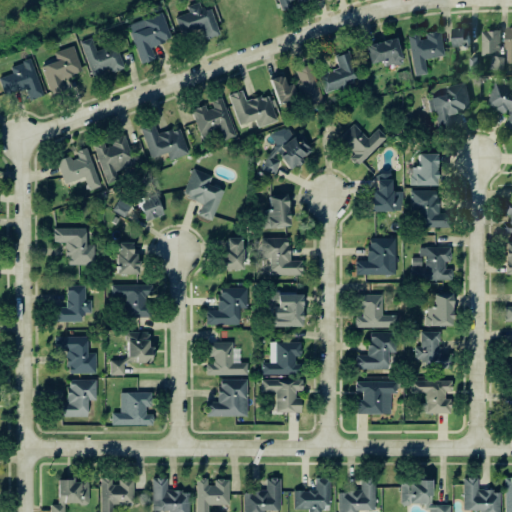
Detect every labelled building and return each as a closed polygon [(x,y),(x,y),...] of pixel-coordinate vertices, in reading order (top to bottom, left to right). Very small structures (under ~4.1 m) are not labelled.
[(306,0),(296,4),(294,0),(290,0),(286,1),(289,7),(279,11),(274,0),(306,0)] [(186,13),(184,7),(196,3),(198,8),(201,7),(202,11),(208,9),(217,35),(203,40),(199,28),(179,35),(173,18),(186,13)] [(159,13),(124,26),(138,63),(152,58),(148,48),(162,43),(161,41),(168,38),(159,13)] [(462,28),(463,31),(466,31),(468,46),(464,46),(464,45),(452,47),(449,29),(462,28)] [(498,30),(499,51),(494,51),(489,55),(480,55),(480,31),(485,31),(493,31),(493,30),(498,30)] [(437,31),(442,56),(422,60),(424,74),(412,76),(405,38),(415,35),(417,41),(424,39),(423,34),(437,31)] [(88,38),(77,42),(88,74),(106,68),(108,73),(121,68),(113,45),(93,52),(88,38)] [(392,38),(400,64),(391,67),(390,65),(382,68),(379,61),(367,65),(361,47),(392,38)] [(51,53),(54,61),(39,67),(49,95),(61,90),(58,81),(80,74),(70,47),(51,53)] [(336,68),(316,76),(322,93),(342,86),(340,82),(354,77),(345,51),(332,56),(336,68)] [(490,56),(488,69),(498,70),(500,57),(490,56)] [(475,57),(476,70),(467,70),(467,57),(475,57)] [(27,59),(41,96),(27,101),(21,87),(2,94),(0,88),(0,77),(10,74),(8,68),(20,63),(19,62),(27,59)] [(266,80),(275,106),(298,98),(303,112),(322,104),(308,63),(292,69),(296,81),(283,86),(279,76),(266,80)] [(463,83),(443,87),(445,94),(426,99),(428,113),(431,113),(435,130),(451,126),(448,116),(461,112),(461,110),(469,108),(463,83)] [(511,95),(511,130),(500,126),(504,115),(482,107),(489,87),(511,95)] [(226,96),(237,126),(252,121),(255,128),(274,121),(264,97),(258,99),(256,96),(243,101),(238,91),(226,96)] [(202,105),(189,111),(200,141),(213,136),(210,130),(217,127),(222,141),(233,137),(219,98),(209,102),(211,108),(204,111),(202,105)] [(137,129),(148,158),(164,153),(167,161),(186,154),(177,129),(170,132),(169,129),(154,134),(150,124),(137,129)] [(375,129),(365,139),(350,125),(336,140),(351,154),(346,159),(353,167),(383,138),(375,129)] [(269,158),(274,152),(276,157),(275,157),(285,171),(291,166),(293,167),(298,164),(295,160),(310,150),(301,136),(295,140),(293,136),(290,138),(283,128),(265,134),(273,145),(270,148),(271,149),(265,157),(264,157),(259,170),(271,175),(276,161),(269,158)] [(91,146),(106,184),(118,179),(115,170),(132,164),(119,136),(106,141),(107,146),(102,148),(100,143),(91,146)] [(83,148),(98,186),(87,190),(82,177),(62,183),(54,160),(67,154),(69,159),(75,157),(73,152),(83,148)] [(433,154),(433,187),(406,186),(406,170),(414,170),(414,155),(433,154)] [(207,184),(209,177),(190,169),(180,192),(187,194),(185,197),(200,203),(196,215),(210,220),(221,190),(207,184)] [(372,192),(372,175),(387,175),(387,192),(389,192),(389,194),(398,194),(398,211),(388,210),(388,213),(366,213),(366,200),(368,200),(368,192),(372,192)] [(435,191),(435,214),(446,214),(446,228),(415,228),(415,208),(408,207),(408,191),(435,191)] [(135,203),(144,222),(163,215),(154,195),(135,203)] [(282,195),(286,226),(260,229),(258,211),(266,210),(264,197),(282,195)] [(118,198),(110,208),(120,216),(128,206),(118,198)] [(497,233),(511,234),(511,200),(499,200),(497,233)] [(63,242),(51,242),(51,225),(81,225),(81,246),(91,247),(91,266),(65,266),(65,258),(63,258),(63,242)] [(127,252),(132,252),(132,261),(135,261),(135,275),(110,275),(110,238),(127,238),(127,252)] [(287,261),(287,238),(257,238),(257,259),(266,259),(266,275),(298,275),(298,261),(287,261)] [(392,238),(392,275),(352,276),(352,261),(364,261),(364,245),(366,245),(366,239),(392,238)] [(495,274),(511,274),(511,238),(495,238),(495,274)] [(223,250),(223,239),(238,239),(238,250),(239,250),(239,270),(217,271),(217,264),(219,264),(219,250),(223,250)] [(441,263),(441,270),(448,270),(448,281),(408,281),(408,269),(422,269),(421,257),(417,257),(417,249),(422,249),(422,248),(447,248),(447,263),(441,263)] [(409,258),(409,267),(418,267),(418,258),(409,258)] [(137,294),(137,307),(142,307),(142,316),(124,316),(124,299),(109,298),(109,282),(145,282),(145,294),(137,294)] [(64,285),(63,308),(53,308),(52,324),(77,323),(77,319),(80,319),(80,315),(88,315),(88,301),(81,301),(81,285),(64,285)] [(244,288),(244,309),(235,309),(235,325),(203,325),(203,311),(215,311),(215,295),(217,294),(217,288),(244,288)] [(497,323),(511,322),(511,293),(496,294),(497,323)] [(393,316),(379,316),(379,295),(353,295),(353,309),(359,309),(359,317),(352,317),(352,328),(393,328),(393,316)] [(424,307),(424,317),(422,317),(421,326),(448,327),(448,295),(429,295),(429,307),(424,307)] [(298,296),(298,328),(269,328),(269,308),(273,308),(273,296),(298,296)] [(123,358),(120,360),(105,360),(105,375),(122,375),(122,364),(126,360),(144,360),(145,350),(148,350),(148,344),(145,344),(145,330),(123,330),(123,358)] [(417,332),(417,348),(411,348),(411,360),(417,360),(417,363),(437,364),(437,332),(417,332)] [(364,356),(352,356),(352,360),(352,370),(384,370),(384,353),(393,353),(393,333),(367,333),(367,346),(364,346),(364,356)] [(81,353),(92,353),(92,373),(68,373),(68,367),(65,367),(65,351),(50,351),(50,334),(81,334),(81,353)] [(511,377),(511,340),(499,340),(500,378),(511,377)] [(230,343),(230,363),(244,363),(244,375),(203,376),(203,365),(210,365),(210,357),(204,357),(204,343),(230,343)] [(297,343),(297,357),(292,357),(292,365),(297,365),(297,375),(258,375),(258,364),(273,364),(273,343),(297,343)] [(82,400),(83,418),(51,418),(52,402),(64,402),(64,378),(93,378),(93,400),(82,400)] [(215,403),(215,387),(217,387),(217,380),(244,380),(244,417),(203,417),(203,408),(205,408),(205,403),(215,403)] [(258,380),(299,381),(299,391),(292,391),(292,399),(298,399),(298,413),(272,413),(273,393),(258,393),(258,380)] [(420,394),(420,415),(449,415),(449,400),(441,400),(441,391),(448,391),(448,380),(403,380),(403,394),(420,394)] [(359,393),(352,393),(352,382),(393,382),(393,394),(388,394),(387,415),(354,415),(353,400),(359,400),(359,393)] [(511,385),(510,385),(510,409),(497,409),(497,424),(511,424),(511,385)] [(116,412),(108,412),(108,425),(152,425),(152,413),(147,413),(147,405),(153,406),(153,391),(116,390),(116,412)] [(511,511),(511,476),(500,477),(500,511),(511,511)] [(207,506),(207,511),(194,511),(194,477),(203,477),(203,484),(212,484),(212,479),(227,479),(226,506),(207,506)] [(57,504),(57,506),(49,506),(49,511),(62,511),(62,505),(85,504),(86,483),(68,483),(68,478),(51,478),(51,504),(57,504)] [(150,478),(150,511),(167,511),(186,511),(186,493),(178,493),(178,490),(164,490),(164,478),(150,478)] [(259,511),(240,511),(240,492),(245,492),(245,490),(264,490),(264,478),(276,478),(276,511),(259,511)] [(425,505),(425,478),(407,478),(407,482),(397,482),(397,505),(421,505),(421,510),(433,510),(433,511),(447,511),(447,506),(425,505)] [(460,478),(460,509),(478,509),(478,511),(496,511),(496,493),(489,493),(489,490),(475,490),(475,479),(460,478)] [(109,485),(115,485),(115,479),(130,479),(130,509),(109,509),(109,511),(95,511),(95,480),(109,480),(109,485)] [(311,490),(311,479),(325,479),(324,506),(320,506),(320,509),(317,509),(317,511),(306,511),(306,510),(289,510),(289,493),(298,493),(298,490),(311,490)] [(372,510),(372,480),(358,480),(358,489),(342,489),(341,492),(335,492),(335,511),(354,511),(354,510),(372,510)]
